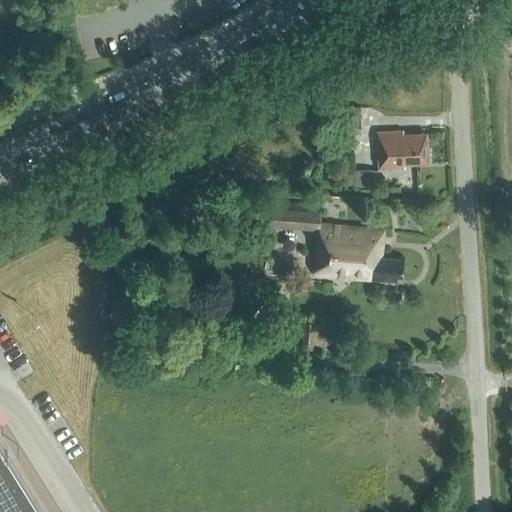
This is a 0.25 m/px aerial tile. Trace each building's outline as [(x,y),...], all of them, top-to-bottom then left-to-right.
[(361,105),(334,106),(335,133),(362,132),(361,105)] [(428,161),(426,133),(403,134),(403,130),(377,131),(378,168),(405,166),(404,162),(428,161)] [(376,186),(376,171),(349,171),(349,186),(376,186)] [(403,276),(405,258),(382,256),(384,228),(319,223),(320,205),(270,201),(268,224),(318,228),(314,274),(397,280),(397,275),(403,276)] [(387,303),(401,304),(402,290),(388,289),(387,303)] [(304,320),(302,346),(322,348),(324,321),(304,320)] [(0,511),(43,511),(0,442),(0,511)]
